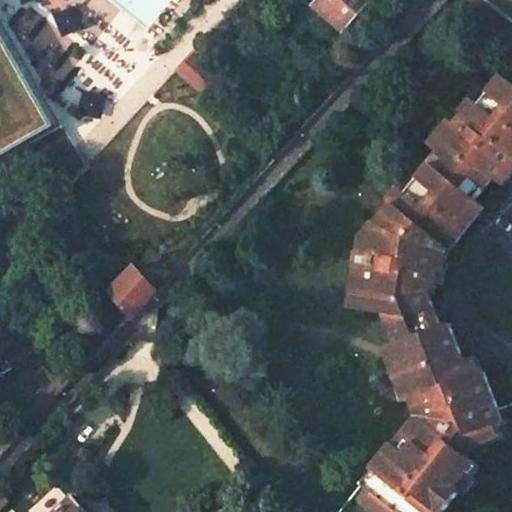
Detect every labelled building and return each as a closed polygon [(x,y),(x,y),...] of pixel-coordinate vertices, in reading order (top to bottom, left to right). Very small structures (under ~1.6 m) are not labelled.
[(369,0),(320,0),(313,8),(343,33),(369,0)] [(0,161),(62,125),(0,19),(0,161)] [(176,68),(208,97),(222,82),(191,52),(176,68)] [(511,86),(499,76),(476,104),(470,99),(459,112),(462,114),(453,125),(448,120),(427,145),(437,153),(405,192),(398,187),(388,199),(392,203),(376,224),(374,221),(360,237),(356,251),(358,251),(353,267),(355,268),(348,309),(384,314),(395,344),(384,348),(403,400),(410,397),(417,416),(393,443),(395,445),(360,483),(372,492),(363,504),(372,511),(439,511),(455,491),(463,497),(475,482),(473,475),(480,467),(465,456),(471,449),(497,439),(492,426),(502,422),(497,409),(468,375),(482,370),(447,323),(439,326),(425,292),(435,289),(442,274),(437,273),(445,253),(482,207),(458,187),(467,177),(482,189),(491,177),(500,185),(511,170),(511,86)] [(174,123),(149,97),(73,178),(70,182),(69,211),(74,209),(95,188),(99,191),(129,159),(138,150),(143,154),(174,123)] [(107,239),(74,209),(69,211),(49,232),(86,266),(96,252),(107,239)] [(216,224),(205,214),(165,256),(176,267),(216,224)] [(120,281),(96,252),(86,266),(109,293),(120,281)] [(154,291),(133,268),(120,281),(109,293),(127,315),(129,318),(154,291)] [(55,511),(86,511),(71,498),(55,511)]
